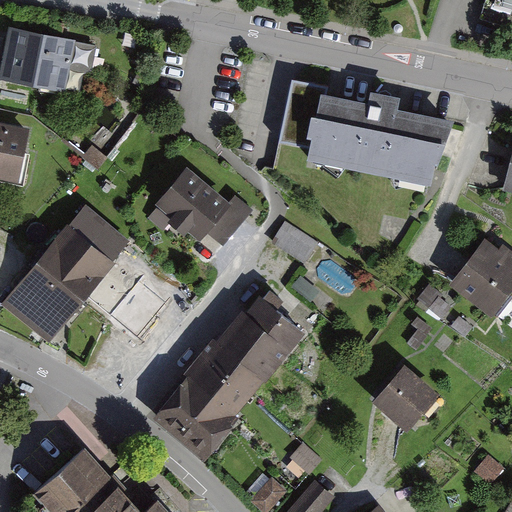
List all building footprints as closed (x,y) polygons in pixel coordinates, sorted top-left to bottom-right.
[(511,0),(490,0),(489,5),(485,4),(480,20),(511,30),(511,0)] [(91,43),(25,31),(15,83),(82,95),(91,43)] [(326,98),(328,88),(294,81),(280,144),(309,151),(306,163),(436,191),(450,125),(397,114),(400,99),(371,93),(368,107),(326,98)] [(48,132),(0,124),(0,178),(40,185),(48,132)] [(252,208),(204,171),(175,208),(223,245),(252,208)] [(59,256),(12,310),(49,342),(57,346),(104,295),(118,278),(141,248),(94,211),(67,246),(59,256)] [(319,242),(286,221),(273,242),(306,263),(319,242)] [(511,293),(511,251),(504,245),(500,250),(486,239),(450,285),(493,319),(511,293)] [(263,301),(260,298),(222,346),(216,341),(154,420),(207,461),(241,419),(238,416),(265,383),(266,384),(306,334),(278,312),(285,303),(271,291),(263,301)] [(440,396),(405,365),(372,403),(407,433),(440,396)] [(324,461),(304,443),(290,458),(311,475),(324,461)] [(145,511),(87,447),(17,510),(16,511),(170,511),(159,499),(145,511)] [(491,486),(505,468),(489,455),(475,473),(491,486)] [(270,511),(288,492),(272,477),(251,501),(262,511),(270,511)] [(317,480),(289,511),(324,511),(338,497),(317,480)]
